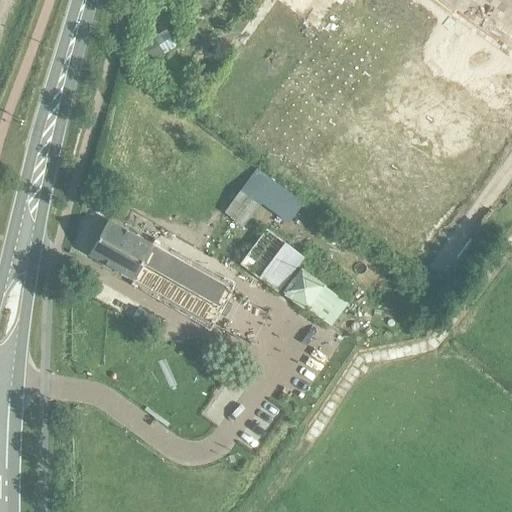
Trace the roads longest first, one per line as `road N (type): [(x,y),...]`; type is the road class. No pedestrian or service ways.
road 1 (primary): [(14,511),(17,363),(70,42)]
road 2 (primary): [(70,42),(0,287)]
